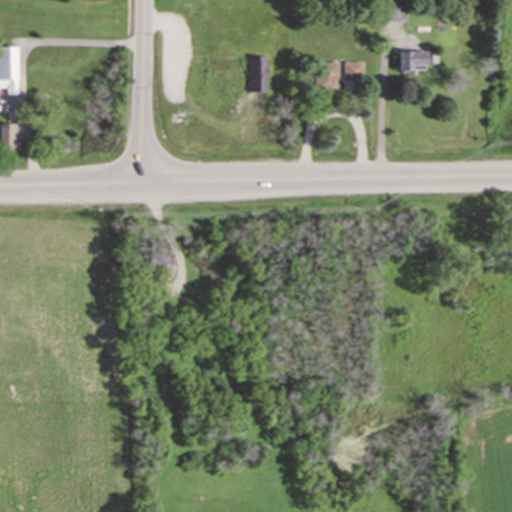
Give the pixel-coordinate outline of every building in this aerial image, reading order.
[(404,4),(380,4),(380,20),(404,20),(404,4)] [(15,93),(14,45),(0,45),(0,87),(4,87),(4,93),(15,93)] [(424,51),(397,50),(396,69),(423,70),(424,51)] [(245,91),(266,91),(265,55),(245,56),(245,91)] [(360,61),(342,60),(341,79),(359,79),(360,61)] [(336,91),(335,61),(312,61),(313,91),(336,91)] [(0,150),(13,151),(14,123),(0,123),(0,150)] [(168,251),(148,252),(149,275),(169,274),(168,251)]
